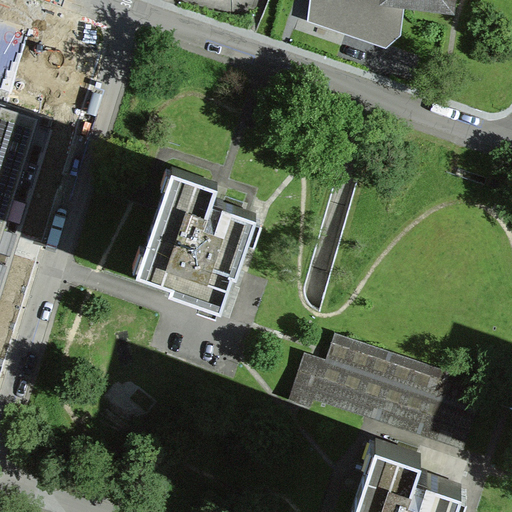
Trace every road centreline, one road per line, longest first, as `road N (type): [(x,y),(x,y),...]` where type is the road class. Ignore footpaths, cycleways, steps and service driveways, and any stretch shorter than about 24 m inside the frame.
road 1 (residential): [(0,437),(138,17)]
road 2 (residential): [(138,17),(511,140)]
